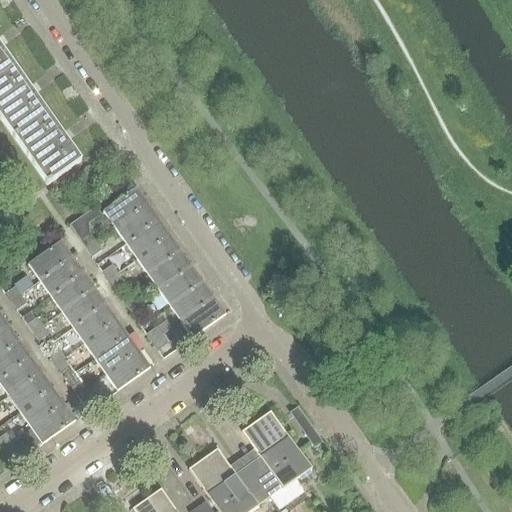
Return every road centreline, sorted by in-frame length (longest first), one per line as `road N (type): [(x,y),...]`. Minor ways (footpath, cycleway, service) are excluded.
road 1 (residential): [(258,332),(248,299),(45,0)]
road 2 (residential): [(5,511),(258,332)]
road 3 (residential): [(402,511),(289,353),(258,332)]
